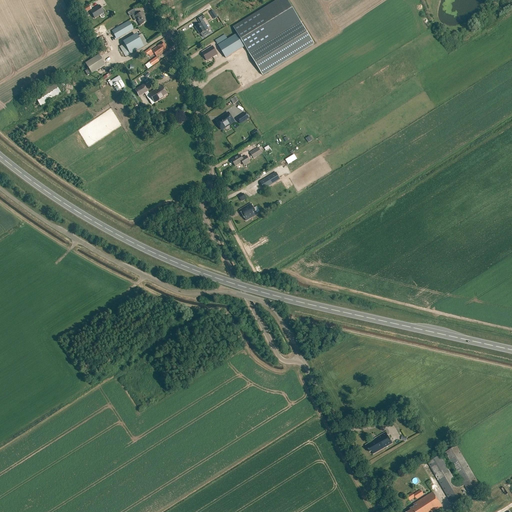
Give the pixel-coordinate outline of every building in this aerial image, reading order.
[(237,34),(218,46),(226,58),(245,46),(262,75),(314,43),(301,22),(287,0),(277,0),(233,27),(237,34)] [(87,13),(87,12),(91,10),(88,5),(80,10),(83,15),(87,13)] [(98,6),(90,11),(95,18),(103,13),(100,7),(99,8),(98,6)] [(136,12),(131,15),(134,21),(137,19),(140,25),(147,21),(142,12),(137,15),(136,12)] [(200,24),(195,27),(200,35),(209,29),(203,20),(205,18),(203,15),(197,19),(200,24)] [(129,21),(111,31),(116,39),(133,29),(129,21)] [(225,35),(215,41),(217,44),(227,38),(225,35)] [(143,47),(137,36),(124,44),(130,55),(143,47)] [(163,42),(152,51),(157,57),(168,49),(163,42)] [(212,46),(202,53),(207,61),(218,54),(212,46)] [(85,64),(91,74),(105,65),(98,55),(85,64)] [(156,57),(149,62),(152,66),(159,61),(156,57)] [(110,80),(107,82),(111,86),(113,85),(116,92),(125,86),(121,80),(119,76),(110,82),(110,80)] [(34,96),(41,106),(61,93),(54,83),(34,96)] [(161,85),(155,88),(156,89),(148,94),(143,85),(135,90),(139,97),(144,93),(148,99),(150,98),(154,103),(163,98),(162,97),(166,94),(161,85)] [(221,131),(235,122),(228,112),(218,119),(218,120),(215,122),(221,131)] [(245,113),(236,118),(240,124),(249,119),(245,113)] [(255,128),(249,132),(253,138),(259,134),(255,128)] [(254,159),(262,153),(259,148),(250,153),(254,159)] [(232,160),(235,166),(242,162),(244,166),(250,162),(247,156),(242,159),(240,155),(232,160)] [(276,172),(260,182),(262,186),(278,176),(276,172)] [(243,216),(240,218),(240,219),(238,220),(239,220),(235,223),(239,229),(247,224),(245,221),(257,214),(251,204),(240,210),(243,216)] [(374,440),(365,445),(369,452),(371,451),(373,454),(392,443),(385,432),(374,439),(374,440)] [(445,453),(461,481),(456,484),(440,456),(428,463),(451,503),(463,495),(459,488),(464,485),(468,493),(480,486),(456,446),(445,453)] [(420,490),(410,497),(412,500),(415,498),(416,500),(423,495),(420,490)] [(411,510),(407,511),(433,511),(442,507),(433,492),(413,505),(414,506),(410,509),(411,510)]
